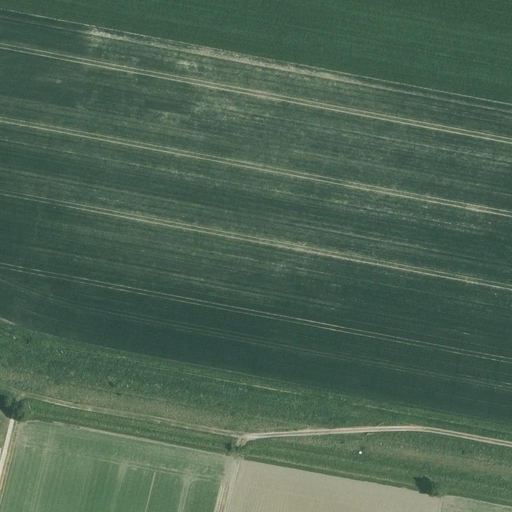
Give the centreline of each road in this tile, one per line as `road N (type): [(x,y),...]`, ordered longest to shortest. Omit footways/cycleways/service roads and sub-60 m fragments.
road 1 (track): [(50,358),(511,441)]
road 2 (track): [(237,437),(511,488)]
road 3 (track): [(0,387),(237,437)]
road 4 (track): [(237,437),(431,426)]
